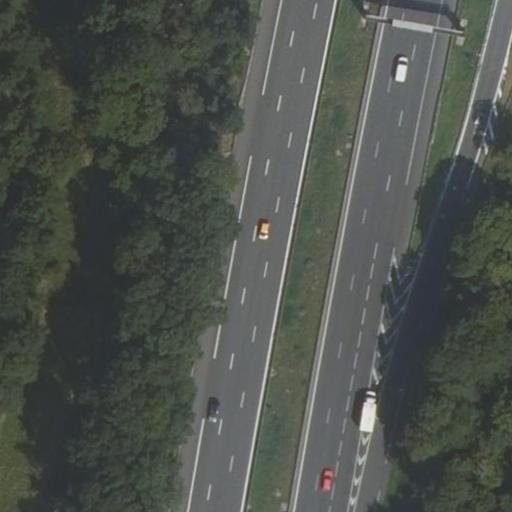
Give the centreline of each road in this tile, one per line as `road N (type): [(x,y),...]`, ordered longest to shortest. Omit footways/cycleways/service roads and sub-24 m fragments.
road 1 (motorway): [(373,511),(511,0)]
road 2 (motorway): [(322,511),(425,0)]
road 3 (motorway): [(309,0),(246,295),(213,511)]
